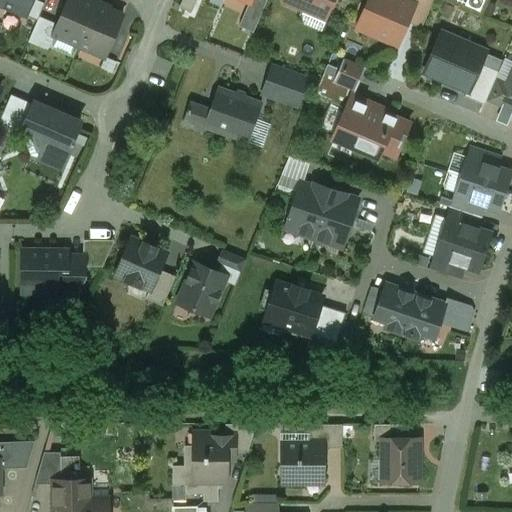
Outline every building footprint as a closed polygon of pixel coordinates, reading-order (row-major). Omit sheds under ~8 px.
[(32,0),(0,0),(0,5),(26,16),(32,0)] [(68,0),(57,25),(53,35),(54,36),(79,46),(97,3),(89,0),(68,0)] [(181,0),(179,7),(191,13),(196,0),(181,0)] [(250,0),(249,3),(248,3),(238,27),(252,33),(266,0),(250,0)] [(282,0),(283,1),(304,10),(306,6),(326,14),(331,0),(282,0)] [(412,7),(395,0),(380,0),(379,3),(371,0),(368,0),(365,9),(362,17),(372,22),(368,31),(397,43),(406,22),(413,7),(412,7)] [(432,0),(415,0),(412,7),(413,7),(406,22),(420,28),(432,0)] [(97,3),(79,46),(104,57),(122,16),(108,10),(109,8),(97,3)] [(57,25),(38,17),(27,43),(48,52),(54,36),(53,35),(57,25)] [(484,53),(440,34),(425,71),(467,89),(469,90),(480,64),(484,53)] [(365,68),(343,58),(338,69),(332,83),(349,90),(354,92),(365,68)] [(498,72),(480,64),(469,90),(467,89),(464,97),(484,105),(486,100),(495,79),(498,72)] [(349,90),(332,83),(338,69),(327,65),(314,94),(346,108),(350,97),(347,95),(349,90)] [(306,79),(272,67),(262,94),(296,106),(306,79)] [(511,74),(507,84),(501,99),(511,104),(511,74)] [(507,84),(495,79),(486,100),(499,105),(501,99),(507,84)] [(261,104),(217,89),(210,110),(190,103),(182,125),(202,132),(204,127),(247,142),(261,104)] [(409,125),(365,106),(367,103),(351,96),(350,97),(346,108),(334,136),(353,144),(352,148),(377,159),(381,150),(395,156),(409,125)] [(52,111),(33,103),(23,128),(34,133),(41,152),(39,159),(60,168),(66,155),(78,127),(67,122),(69,117),(53,111),(52,111)] [(14,118),(3,113),(0,119),(0,124),(10,128),(14,118)] [(502,157),(470,147),(466,159),(498,169),(502,157)] [(498,169),(466,159),(460,178),(505,192),(511,173),(498,169)] [(505,192),(460,178),(454,197),(485,207),(498,211),(505,192)] [(313,187),(300,182),(285,228),(313,237),(329,189),(314,184),(313,187)] [(329,189),(313,237),(342,247),(357,201),(344,197),(345,194),(329,189)] [(0,213),(2,214),(8,198),(0,194),(0,213)] [(485,207),(454,197),(452,201),(450,207),(449,207),(449,208),(481,219),(485,207)] [(452,201),(441,198),(438,204),(449,208),(449,207),(450,207),(452,201)] [(481,219),(449,208),(448,212),(451,213),(448,220),(470,227),(474,217),(481,219)] [(448,220),(446,219),(440,238),(484,253),(491,234),(470,227),(448,220)] [(131,238),(115,275),(149,290),(150,291),(159,270),(166,254),(155,249),(156,247),(154,247),(145,244),(146,243),(144,242),(143,244),(131,238)] [(484,253),(440,238),(434,257),(443,260),(465,268),(478,272),(484,253)] [(245,260),(223,250),(217,264),(220,265),(240,273),(245,260)] [(66,252),(22,251),(22,294),(27,294),(27,293),(47,293),(47,286),(65,286),(66,286),(66,257),(66,252)] [(84,257),(66,257),(66,286),(65,286),(64,292),(77,292),(83,274),(84,257)] [(443,260),(434,257),(430,270),(439,273),(443,260)] [(465,268),(443,260),(439,273),(461,280),(465,268)] [(217,272),(194,263),(177,303),(209,316),(223,282),(225,276),(217,272)] [(240,273),(220,265),(217,272),(225,276),(223,282),(234,286),(240,273)] [(159,270),(150,291),(149,290),(145,299),(162,306),(175,277),(159,270)] [(292,288),(277,283),(265,321),(309,335),(310,334),(319,305),(321,297),(307,293),(307,290),(292,285),(292,288)] [(415,294),(385,284),(373,317),(386,322),(384,328),(402,334),(415,294)] [(444,304),(415,294),(402,334),(420,340),(422,334),(434,338),(440,322),(445,305),(444,304)] [(462,304),(446,299),(444,304),(445,305),(440,322),(455,327),(462,304)] [(345,313),(319,305),(310,334),(336,342),(345,313)] [(216,433),(200,433),(200,437),(198,437),(198,447),(186,447),(183,450),(183,467),(172,467),(172,486),(185,486),(185,495),(203,495),(202,502),(217,503),(217,483),(226,483),(226,454),(234,454),(234,453),(247,453),(255,425),(225,425),(225,437),(216,437),(216,433)] [(341,425),(306,425),(306,443),(322,443),(322,449),(341,449),(341,425)] [(409,425),(373,425),(373,441),(381,441),(381,440),(409,440),(409,425)] [(409,440),(381,440),(381,441),(381,482),(417,482),(417,465),(419,463),(419,455),(417,453),(417,440),(409,440)] [(33,442),(0,443),(0,469),(26,469),(34,442),(33,442)] [(306,443),(281,444),(281,484),(322,484),(322,449),(322,443),(306,443)] [(60,454),(43,453),(34,485),(52,485),(52,482),(60,482),(60,454)] [(60,482),(52,482),(52,485),(52,511),(107,511),(107,502),(89,503),(89,481),(60,482)] [(148,511),(148,500),(148,492),(136,493),(136,511),(148,511)] [(136,511),(136,493),(123,493),(123,511),(136,511)] [(160,511),(160,500),(148,500),(148,511),(160,511)] [(172,511),(172,508),(172,500),(160,500),(160,511),(172,511)]
